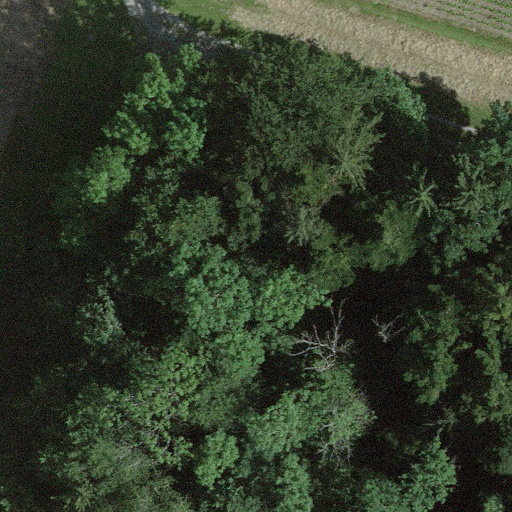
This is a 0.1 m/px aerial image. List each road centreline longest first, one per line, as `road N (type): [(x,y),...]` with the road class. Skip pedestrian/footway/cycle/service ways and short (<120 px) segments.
road 1 (track): [(153,32),(151,107),(54,371),(15,511)]
road 2 (track): [(511,164),(153,32),(139,0)]
